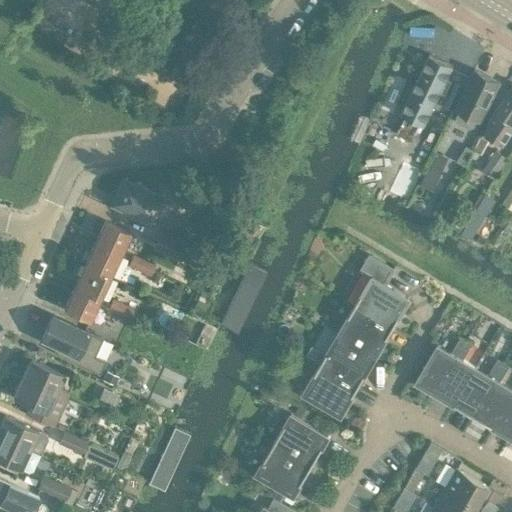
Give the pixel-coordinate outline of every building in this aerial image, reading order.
[(451,80),(447,78),(453,65),(429,54),(413,87),(409,85),(402,98),(407,100),(401,113),(424,125),(440,91),(445,93),(451,80)] [(455,109),(459,111),(456,117),(457,121),(470,127),(473,126),(476,120),(480,121),(500,81),(474,69),(455,109)] [(511,85),(483,131),(503,144),(507,138),(511,130),(511,85)] [(481,153),(489,139),(481,135),(473,149),(481,153)] [(456,160),(464,164),(473,148),(465,144),(456,160)] [(482,170),(493,177),(508,156),(496,148),(482,170)] [(410,196),(422,172),(407,164),(395,188),(410,196)] [(424,173),(419,184),(433,191),(438,180),(424,173)] [(148,220),(159,197),(124,180),(113,203),(148,220)] [(477,230),(485,217),(475,210),(466,224),(477,230)] [(95,243),(119,254),(130,232),(105,220),(95,243)] [(169,255),(179,259),(186,243),(161,231),(155,244),(171,251),(169,255)] [(86,262),(110,274),(119,254),(95,243),(86,262)] [(128,263),(139,268),(143,259),(132,254),(128,263)] [(392,326),(396,321),(410,297),(385,282),(393,268),(370,254),(362,269),(372,275),(355,304),(392,326)] [(154,265),(143,259),(139,268),(150,274),(154,265)] [(75,285),(99,297),(110,274),(86,262),(75,285)] [(267,272),(249,263),(220,323),(238,332),(267,272)] [(99,297),(75,285),(64,308),(89,319),(99,297)] [(108,307),(119,312),(123,303),(112,298),(108,307)] [(134,308),(123,303),(119,312),(129,317),(134,308)] [(338,333),(375,355),(392,326),(355,304),(338,333)] [(105,360),(94,355),(102,338),(52,314),(40,339),(59,348),(57,354),(73,361),(73,362),(98,374),(105,360)] [(321,362),(358,384),(375,355),(338,333),(321,362)] [(416,380),(435,392),(466,340),(460,337),(451,352),(438,344),(416,380)] [(472,344),(466,340),(435,392),(454,403),(475,366),(463,359),(472,344)] [(21,376),(66,397),(69,391),(57,386),(63,373),(30,358),(21,376)] [(475,366),(454,403),(473,414),(503,362),(497,358),(488,374),(475,366)] [(341,414),(358,384),(321,362),(303,392),(341,414)] [(503,362),(473,414),(491,425),(511,389),(511,387),(500,381),(509,366),(503,362)] [(103,379),(114,384),(118,376),(107,371),(103,379)] [(66,397),(21,376),(12,396),(29,403),(25,413),(53,425),(66,397)] [(98,397),(114,405),(119,395),(103,388),(98,397)] [(511,389),(491,425),(510,435),(511,432),(511,389)] [(274,442),(311,464),(329,435),(291,412),(274,442)] [(0,424),(0,434),(41,453),(44,447),(32,442),(38,430),(5,414),(0,424)] [(188,434),(174,427),(148,482),(164,489),(188,434)] [(90,442),(64,431),(59,441),(84,453),(90,442)] [(41,453),(0,434),(0,457),(21,467),(27,454),(38,459),(41,453)] [(294,494),(311,464),(274,442),(256,472),(294,494)] [(115,465),(123,469),(131,454),(123,450),(115,465)] [(446,486),(478,505),(489,485),(457,467),(446,486)] [(44,475),(39,487),(65,499),(71,487),(44,475)] [(0,501),(22,511),(30,511),(38,495),(0,477),(0,501)] [(473,511),(478,505),(446,486),(435,504),(449,511),(473,511)] [(265,505),(260,511),(292,511),(294,508),(274,496),(267,506),(265,505)] [(482,508),(489,511),(495,511),(498,507),(489,501),(482,508)]
